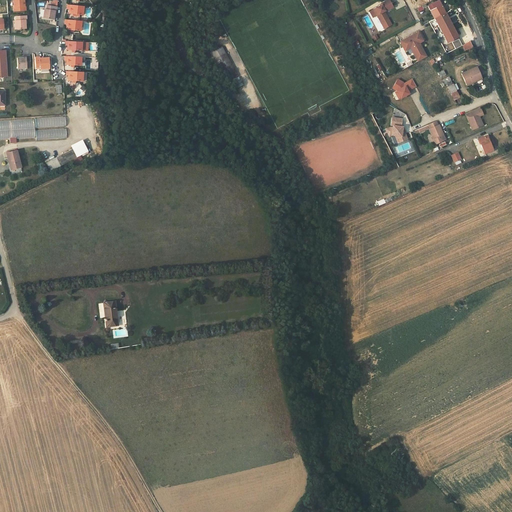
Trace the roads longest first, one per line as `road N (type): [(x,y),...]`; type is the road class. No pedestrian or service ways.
road 1 (track): [(10,313),(100,417),(159,511)]
road 2 (unclassified): [(460,0),(511,130)]
